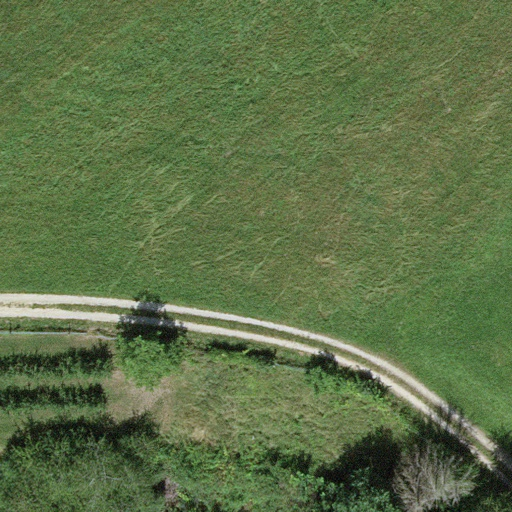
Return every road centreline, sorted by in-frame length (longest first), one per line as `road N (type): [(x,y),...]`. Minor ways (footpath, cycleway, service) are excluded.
road 1 (track): [(0,311),(93,309),(189,321),(312,354),(359,371),(415,407),(511,494)]
road 2 (track): [(359,371),(511,235)]
